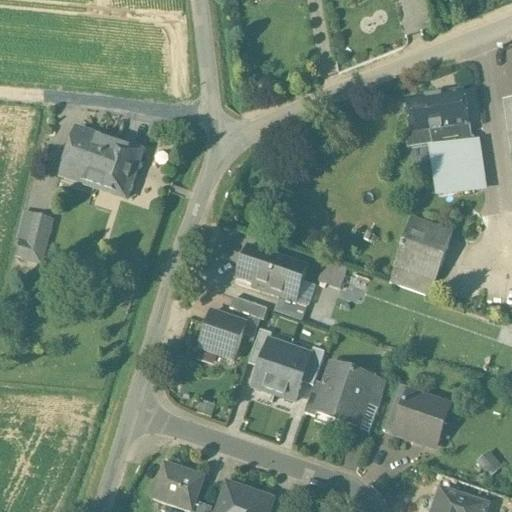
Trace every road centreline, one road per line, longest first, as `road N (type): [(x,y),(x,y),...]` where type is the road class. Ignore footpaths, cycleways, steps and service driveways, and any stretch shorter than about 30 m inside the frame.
road 1 (residential): [(511,20),(336,90),(221,151)]
road 2 (residential): [(221,151),(133,414)]
road 3 (residential): [(133,414),(353,490),(369,511)]
road 4 (track): [(0,97),(214,119)]
road 5 (residential): [(200,0),(221,151)]
